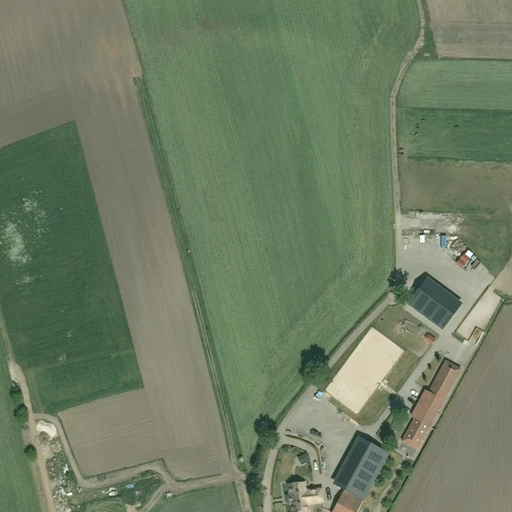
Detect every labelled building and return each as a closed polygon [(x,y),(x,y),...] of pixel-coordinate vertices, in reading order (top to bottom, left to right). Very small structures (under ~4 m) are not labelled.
[(458,306),(425,282),(408,305),(441,330),(458,306)] [(435,341),(427,335),(423,342),(431,347),(435,341)] [(414,419),(402,442),(417,450),(461,370),(445,361),(428,393),(426,391),(412,418),(414,419)] [(355,511),(388,454),(360,439),(335,485),(345,490),(333,511),(355,511)] [(299,456),(302,464),(311,461),(308,453),(299,456)] [(291,511),(306,511),(308,511),(307,504),(323,502),(321,489),(306,491),(305,483),(288,485),(289,495),(285,496),(286,505),(290,505),(291,511)]
